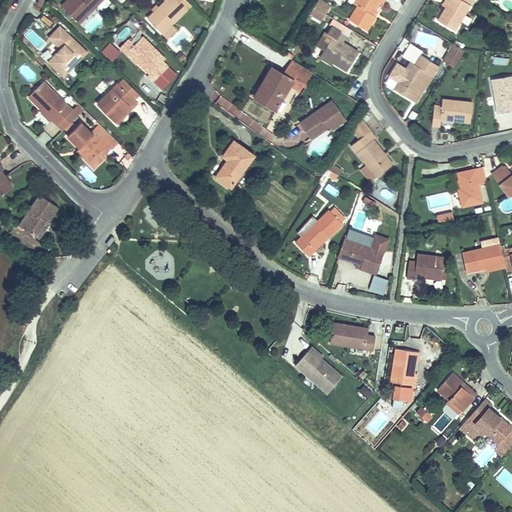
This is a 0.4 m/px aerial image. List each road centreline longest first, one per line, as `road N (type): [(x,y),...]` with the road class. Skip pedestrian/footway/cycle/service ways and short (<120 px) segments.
road 1 (residential): [(144,166),(297,289),(483,325)]
road 2 (residential): [(420,0),(373,81),(380,110),(418,149),(448,154),(511,138)]
road 3 (residential): [(234,0),(144,166)]
road 4 (residential): [(0,92),(11,124),(110,218)]
